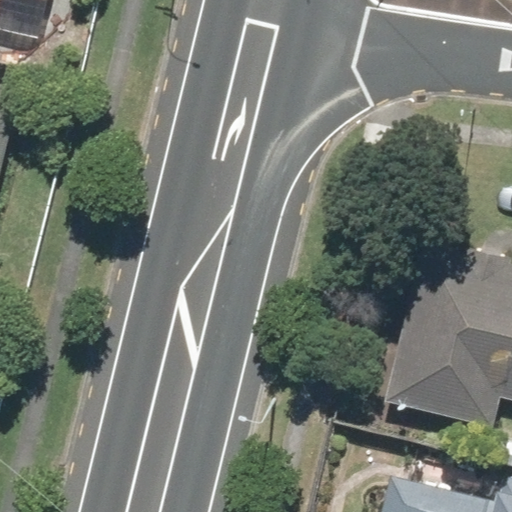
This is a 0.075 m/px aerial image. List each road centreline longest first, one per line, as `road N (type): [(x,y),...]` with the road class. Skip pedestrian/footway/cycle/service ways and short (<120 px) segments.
road 1 (secondary): [(143,511),(260,22)]
road 2 (residential): [(511,57),(260,22)]
